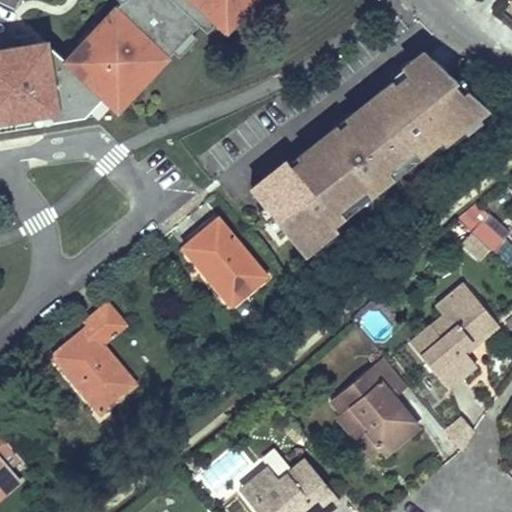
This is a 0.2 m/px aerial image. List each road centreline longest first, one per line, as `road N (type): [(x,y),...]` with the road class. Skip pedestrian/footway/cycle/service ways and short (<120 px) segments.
road 1 (residential): [(52,289),(137,220),(144,203),(142,188),(110,157),(79,143)]
road 2 (residential): [(52,289),(40,223),(0,169)]
